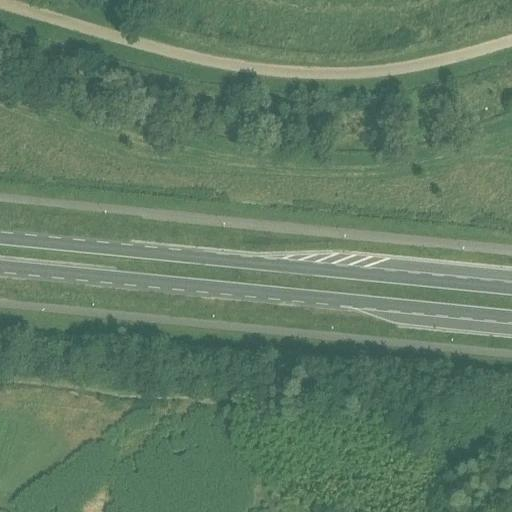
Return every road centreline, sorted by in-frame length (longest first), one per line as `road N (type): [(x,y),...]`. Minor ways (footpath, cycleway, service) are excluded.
road 1 (unclassified): [(511,41),(382,72),(311,75),(221,65),(0,7)]
road 2 (primary): [(0,265),(511,323)]
road 3 (primary): [(511,281),(0,238)]
